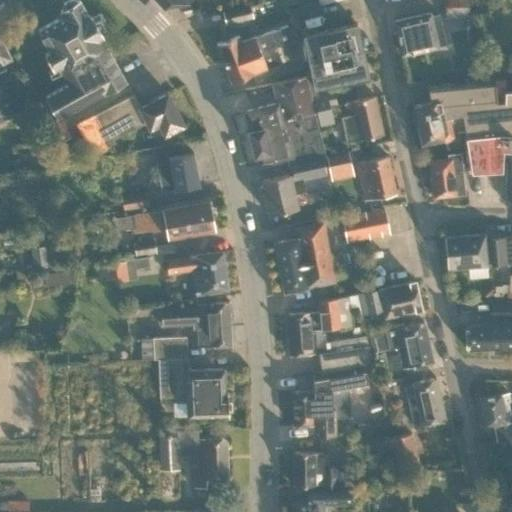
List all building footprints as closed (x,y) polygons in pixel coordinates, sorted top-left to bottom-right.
[(79,0),(64,0),(63,1),(61,8),(60,9),(62,14),(37,28),(49,49),(45,52),(53,66),(57,64),(67,82),(45,95),(57,116),(124,78),(99,35),(101,34),(101,33),(109,28),(100,11),(91,16),(90,15),(89,16),(79,0)] [(467,0),(445,0),(445,17),(468,17),(467,0)] [(253,16),(250,3),(222,10),(225,23),(253,16)] [(430,17),(429,11),(394,19),(401,52),(437,44),(435,34),(442,33),(439,16),(430,17)] [(303,34),(312,73),(314,85),(367,74),(355,22),(303,34)] [(224,64),(289,40),(297,37),(299,37),(294,24),(288,27),(286,23),(241,40),(239,34),(216,42),(224,64)] [(0,38),(0,117),(18,108),(3,80),(11,76),(4,64),(0,66),(0,61),(10,56),(0,38)] [(276,45),(224,64),(230,80),(267,67),(266,65),(282,59),(276,45)] [(288,155),(289,161),(325,154),(310,95),(306,74),(271,82),(275,99),(276,101),(273,102),(246,109),(250,127),(250,128),(256,153),(258,153),(260,162),(288,155)] [(427,83),(429,100),(450,96),(457,129),(465,128),(466,134),(465,135),(467,150),(460,150),(460,151),(469,150),(470,170),(501,168),(501,148),(510,148),(511,132),(511,89),(504,89),(505,77),(427,83)] [(333,90),(316,94),(313,94),(320,123),(333,120),(329,104),(336,102),(333,90)] [(84,138),(90,148),(92,151),(113,140),(111,137),(144,120),(148,127),(158,122),(163,132),(182,123),(167,92),(139,106),(133,93),(76,122),(84,138)] [(382,132),(378,113),(374,94),(343,101),(346,114),(340,115),(346,139),(382,132)] [(458,137),(457,129),(450,96),(429,100),(413,103),(421,140),(443,136),(443,140),(458,137)] [(70,135),(61,116),(48,121),(56,141),(70,135)] [(63,162),(90,148),(84,138),(57,152),(63,162)] [(184,152),(181,140),(152,146),(161,190),(198,183),(192,151),(184,152)] [(28,164),(40,162),(37,145),(25,148),(28,164)] [(347,149),(326,154),(329,168),(329,169),(337,168),(338,171),(351,168),(347,149)] [(469,150),(460,151),(447,153),(447,157),(429,159),(433,195),(464,192),(461,171),(470,170),(469,150)] [(302,174),(329,168),(325,154),(289,161),(288,161),(291,172),(260,179),(268,213),(297,206),(294,192),(301,190),(304,184),(302,174)] [(395,193),(387,154),(356,161),(364,200),(395,193)] [(148,205),(146,190),(121,194),(124,210),(148,205)] [(214,228),(208,200),(133,214),(135,225),(149,222),(151,229),(153,228),(153,232),(166,230),(168,237),(214,228)] [(389,232),(384,207),(341,215),(346,241),(389,232)] [(333,280),(322,221),(293,227),(295,237),(274,241),(283,290),(333,280)] [(511,235),(483,238),(483,232),(445,235),(448,266),(511,260),(511,235)] [(154,244),(153,237),(133,240),(135,255),(172,249),(171,241),(154,244)] [(45,252),(44,245),(31,247),(33,266),(53,264),(52,251),(45,252)] [(227,287),(221,249),(187,254),(187,256),(165,259),(167,271),(190,268),(193,292),(227,287)] [(148,265),(147,255),(123,258),(126,278),(136,277),(135,267),(148,265)] [(16,277),(29,277),(28,269),(16,269),(16,277)] [(70,282),(69,270),(45,272),(47,285),(70,282)] [(420,308),(414,280),(363,290),(363,288),(354,290),(355,293),(357,302),(359,313),(383,309),(384,315),(420,308)] [(495,291),(495,285),(489,283),(481,290),(488,297),(495,291)] [(357,302),(355,293),(318,299),(319,309),(285,313),(289,353),(318,351),(321,371),(364,365),(370,364),(364,334),(329,339),(330,345),(325,346),(324,339),(322,327),(351,324),(348,303),(357,302)] [(231,342),(229,300),(195,302),(195,305),(161,307),(161,322),(191,321),(192,328),(197,327),(198,344),(231,342)] [(511,302),(492,302),(492,315),(478,315),(478,323),(467,323),(466,347),(490,347),(490,349),(511,349),(511,302)] [(431,360),(423,321),(402,326),(401,323),(366,330),(370,351),(397,345),(401,366),(431,360)] [(153,357),(157,357),(186,356),(185,335),(152,336),(153,357)] [(186,356),(157,357),(159,395),(174,395),(175,401),(185,401),(186,414),(228,412),(227,391),(223,391),(222,367),(186,368),(186,356)] [(364,365),(321,371),(312,372),(312,389),(291,390),(292,423),(313,422),(314,434),(335,433),(335,416),(351,416),(349,387),(366,384),(364,365)] [(444,417),(435,377),(404,384),(413,424),(444,417)] [(511,412),(511,413),(507,392),(478,397),(483,424),(494,422),(497,441),(511,438),(511,412)] [(419,465),(411,431),(390,436),(398,470),(419,465)] [(225,437),(192,438),(193,486),(205,486),(205,477),(226,476),(226,449),(225,437)] [(293,451),(293,483),(323,483),(323,484),(323,487),(334,487),(337,487),(337,484),(336,465),(326,465),(326,464),(326,453),(323,453),(323,451),(293,451)] [(353,484),(353,465),(336,465),(337,484),(353,484)] [(292,502),(292,511),(323,511),(324,502),(326,502),(330,502),(353,502),(353,486),(337,486),(337,487),(323,488),(323,486),(310,486),(310,502),(308,502),(307,502),(292,502)] [(511,511),(511,497),(503,499),(505,511),(511,511)] [(28,500),(7,499),(7,509),(28,510),(28,500)]
